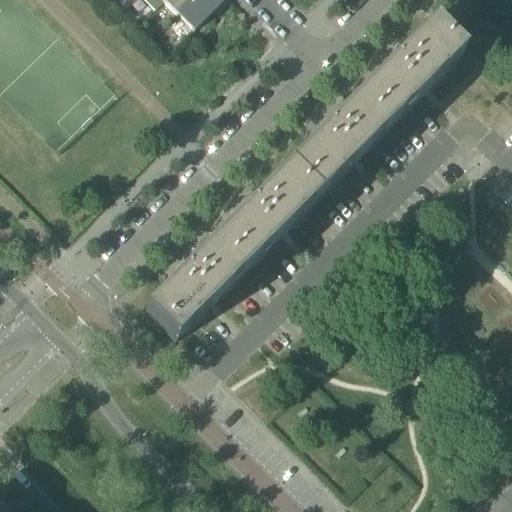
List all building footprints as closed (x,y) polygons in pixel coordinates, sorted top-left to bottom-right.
[(164,0),(161,3),(176,18),(194,0),(164,0)] [(211,0),(194,0),(176,18),(192,34),(219,7),(211,0)] [(369,89),(360,98),(390,129),(398,121),(408,111),(416,103),(422,97),(427,92),(430,89),(440,79),(441,78),(451,68),(462,57),(431,27),(414,44),(408,50),(393,65),(389,60),(388,59),(382,64),(383,65),(373,75),(378,80),(369,89)] [(304,154),(288,170),(318,201),(327,192),(337,182),(338,181),(348,171),(351,168),(356,163),(363,156),(370,149),(380,139),(390,129),(360,98),(349,110),(339,119),(334,113),(324,123),(318,129),(319,130),(320,129),(324,134),(309,149),(304,154)] [(226,232),(215,243),(245,274),(255,264),(265,254),(279,240),(284,235),(287,232),(298,222),(298,221),(308,211),(318,201),(288,170),(271,187),(264,194),(250,208),(246,203),(245,202),(239,208),(240,208),(230,217),(230,218),(235,223),(226,232)] [(162,296),(144,314),(174,345),(184,335),(194,325),(195,324),(205,314),(208,311),(213,306),(219,300),(227,292),(237,282),(245,274),(215,243),(205,253),(197,261),(191,256),(182,266),(181,266),(176,271),(177,272),(181,277),(167,291),(162,296)]
